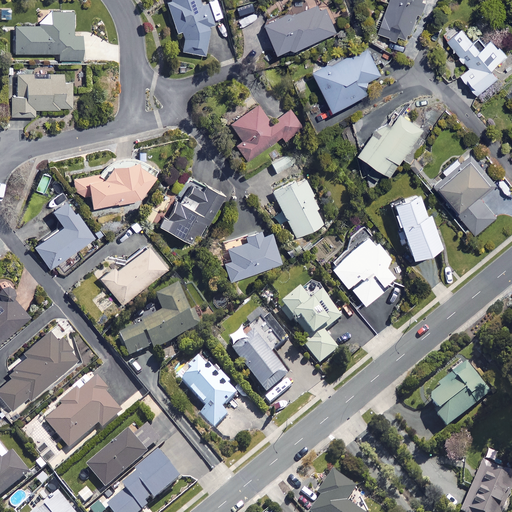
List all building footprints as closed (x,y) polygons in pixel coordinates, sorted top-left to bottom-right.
[(167,0),(167,1),(163,2),(172,32),(180,30),(178,51),(203,53),(207,21),(221,16),(215,0),(208,0),(198,4),(197,0),(167,0)] [(296,0),(288,3),(292,13),(288,15),(287,13),(264,21),(276,51),(291,46),(292,48),(335,32),(323,1),(306,8),(302,0),(296,0)] [(387,0),(377,31),(397,38),(399,33),(406,35),(413,17),(415,18),(421,0),(387,0)] [(72,35),(71,10),(49,10),(50,24),(13,24),(14,53),(58,52),(58,59),(80,58),(80,35),(72,35)] [(477,47),(458,26),(444,38),(469,66),(459,74),(476,94),(497,77),(489,68),(505,55),(489,36),(477,47)] [(379,73),(366,45),(313,70),(331,109),(366,92),(361,82),(379,73)] [(61,72),(14,73),(15,90),(9,91),(9,115),(33,115),(33,108),(72,107),(71,81),(61,82),(61,72)] [(269,122),(256,103),(227,122),(239,139),(232,144),(243,160),(280,135),(282,139),(301,127),(289,109),(269,122)] [(422,128),(399,111),(389,125),(382,120),(378,126),(376,124),(356,150),(389,174),(422,128)] [(290,164),(285,154),(269,161),(273,171),(290,164)] [(459,163),(454,157),(442,167),(446,173),(435,182),(458,209),(455,211),(474,234),(495,216),(478,196),(493,184),(469,155),(459,163)] [(72,179),(73,189),(82,196),(87,195),(89,206),(136,199),(150,172),(128,160),(107,164),(108,172),(72,179)] [(320,205),(304,174),(295,179),(294,177),(270,190),(294,237),(322,222),(314,208),(320,205)] [(200,186),(189,180),(183,192),(178,189),(158,225),(188,241),(194,230),(198,232),(219,193),(201,183),(200,186)] [(391,209),(389,210),(393,223),(396,222),(407,256),(438,245),(428,213),(423,215),(416,192),(388,201),(391,209)] [(92,236),(64,196),(48,208),(60,223),(31,244),(48,268),(92,236)] [(258,233),(256,226),(241,232),(242,235),(222,242),(229,259),(222,262),(228,280),(278,261),(267,230),(258,233)] [(390,258),(375,240),(371,243),(365,236),(328,266),(345,287),(347,285),(362,304),(381,289),(379,287),(392,276),(383,264),(390,258)] [(164,266),(142,241),(113,267),(108,262),(95,274),(120,303),(164,266)] [(0,337),(26,314),(1,285),(0,286),(0,337)] [(190,316),(176,286),(154,296),(161,312),(116,333),(127,357),(151,345),(153,349),(198,328),(193,315),(190,316)] [(340,317),(317,288),(305,298),(298,289),(279,304),(307,338),(302,343),(318,364),(337,349),(323,331),(340,317)] [(286,375),(270,356),(287,342),(262,312),(224,344),(265,393),(286,375)] [(56,339),(46,328),(20,350),(24,356),(5,371),(9,377),(0,384),(0,397),(10,410),(26,397),(29,400),(79,360),(60,336),(56,339)] [(216,376),(198,357),(187,367),(190,371),(180,381),(205,407),(200,412),(214,427),(227,414),(221,407),(235,394),(225,383),(227,381),(219,373),(216,376)] [(489,393),(467,364),(423,397),(435,412),(433,414),(444,428),(489,393)] [(108,390),(96,377),(79,392),(76,388),(59,403),(62,405),(44,420),(69,449),(99,424),(102,428),(121,412),(105,393),(108,390)] [(145,452),(127,431),(85,467),(104,488),(145,452)] [(0,495),(29,472),(12,451),(0,460),(0,495)] [(150,495),(153,499),(178,478),(156,453),(120,485),(124,490),(106,506),(110,511),(138,511),(141,510),(138,506),(150,495)] [(506,464),(485,454),(457,511),(500,511),(511,489),(511,473),(504,469),(506,464)] [(357,489),(331,470),(315,493),(320,496),(308,511),(360,511),(348,503),(357,489)] [(72,511),(56,493),(42,506),(41,504),(31,511),(72,511)] [(101,511),(104,510),(97,501),(89,508),(92,511),(101,511)]
